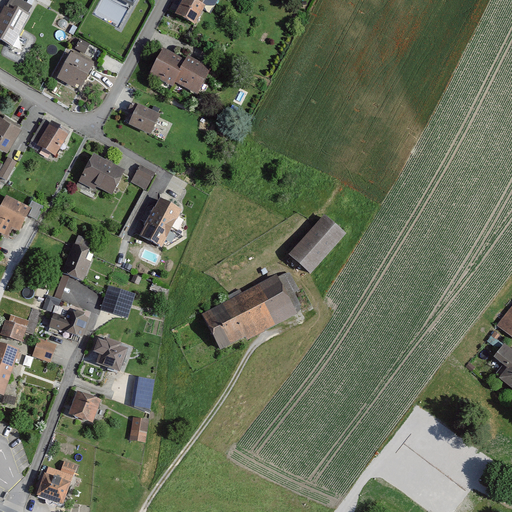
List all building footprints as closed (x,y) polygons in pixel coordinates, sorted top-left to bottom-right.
[(96,0),(90,12),(125,30),(140,0),(96,0)] [(198,0),(197,2),(192,0),(182,0),(175,13),(194,23),(203,6),(207,8),(211,0),(209,0),(198,0)] [(27,18),(4,5),(0,12),(0,41),(21,54),(29,39),(19,33),(27,18)] [(93,63),(70,52),(57,78),(79,90),(93,63)] [(180,66),(157,55),(148,73),(173,86),(173,81),(199,94),(211,72),(184,58),(180,66)] [(159,113),(136,103),(127,123),(150,133),(159,113)] [(20,128),(0,116),(0,148),(6,152),(20,128)] [(68,135),(46,124),(35,146),(56,157),(68,135)] [(124,168),(93,153),(80,181),(111,196),(124,168)] [(0,175),(8,179),(17,160),(8,156),(5,163),(0,160),(0,175)] [(156,172),(141,165),(135,176),(151,184),(156,172)] [(32,208),(6,195),(0,207),(0,224),(19,234),(32,208)] [(181,210),(160,199),(140,236),(160,248),(162,244),(171,249),(186,238),(184,218),(180,215),(181,210)] [(322,215),(286,256),(307,274),(343,234),(322,215)] [(87,248),(74,243),(63,272),(82,279),(89,260),(83,257),(87,248)] [(276,275),(201,311),(219,349),(294,313),(276,275)] [(131,292),(109,286),(105,302),(127,308),(131,292)] [(86,316),(52,303),(44,326),(78,339),(86,316)] [(511,304),(497,324),(511,334),(511,304)] [(26,326),(5,319),(0,333),(0,334),(21,341),(26,326)] [(57,345),(37,337),(30,356),(50,364),(57,345)] [(128,347),(96,337),(87,364),(119,374),(128,347)] [(19,349),(0,342),(0,394),(1,395),(19,349)] [(511,352),(503,346),(494,357),(507,367),(497,379),(511,390),(511,352)] [(152,408),(155,377),(140,375),(136,407),(152,408)] [(100,399),(76,391),(67,415),(91,424),(100,399)] [(150,419),(134,416),(130,439),(146,442),(150,419)] [(426,473),(418,467),(405,484),(428,502),(462,457),(447,446),(426,473)] [(69,481),(43,471),(35,494),(61,503),(69,481)]
